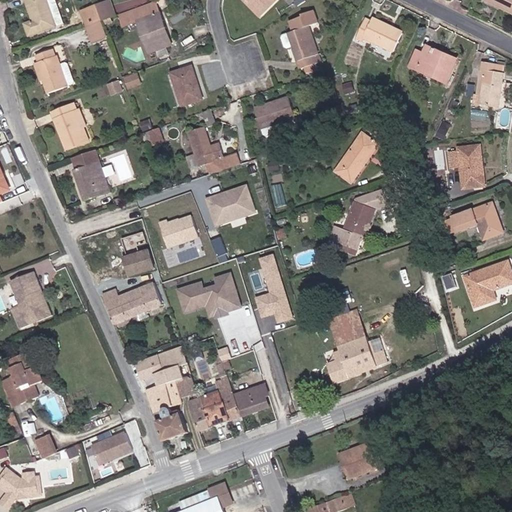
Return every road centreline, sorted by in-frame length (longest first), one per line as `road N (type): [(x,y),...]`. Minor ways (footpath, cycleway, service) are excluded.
road 1 (residential): [(0,55),(13,107),(168,478)]
road 2 (tertiary): [(168,478),(371,403),(511,329)]
